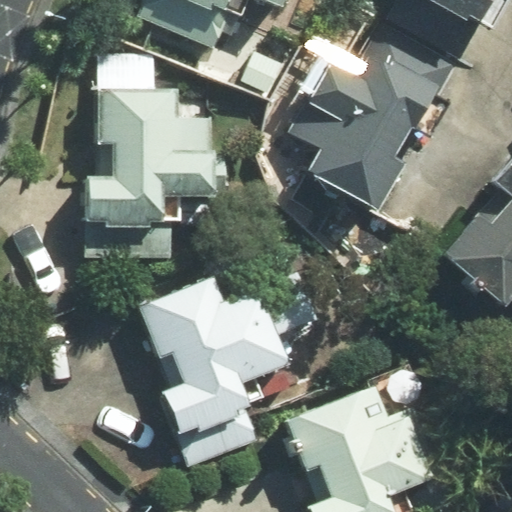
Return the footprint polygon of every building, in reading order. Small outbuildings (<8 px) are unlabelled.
[(143,0),(138,21),(214,51),(224,21),(237,21),(246,1),(277,12),(282,0),(143,0)] [(419,0),(420,0),(418,5),(455,25),(458,18),(466,26),(483,0),(419,0)] [(354,86),(323,66),(303,105),(296,107),(283,139),(312,149),(303,175),(370,217),(396,167),(387,162),(430,93),(387,66),(382,72),(365,62),(354,86)] [(172,93),(92,88),(92,148),(105,148),(105,178),(82,180),(83,225),(100,225),(100,232),(145,232),(144,224),(157,226),(180,227),(179,202),(233,199),(229,161),(211,162),(214,120),(173,118),(172,93)] [(511,153),(486,182),(505,198),(482,222),(471,216),(436,259),(465,282),(461,286),(470,296),(475,290),(492,307),(510,290),(511,288),(511,153)] [(219,303),(208,276),(131,305),(156,364),(168,353),(179,383),(154,390),(176,437),(189,429),(194,436),(234,419),(234,414),(262,400),(254,380),(281,367),(272,340),(309,322),(300,296),(256,304),(247,291),(219,303)] [(379,413),(367,391),(281,423),(285,440),(280,445),(286,458),(293,458),(301,473),(310,468),(320,498),(300,508),(301,511),(384,511),(381,499),(433,477),(409,405),(379,413)]
